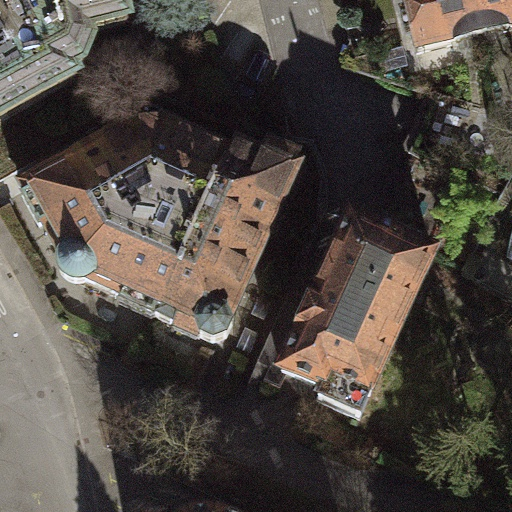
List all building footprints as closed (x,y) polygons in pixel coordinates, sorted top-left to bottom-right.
[(0,0),(0,124),(77,81),(72,73),(84,63),(92,42),(89,32),(126,23),(120,0),(0,0)] [(480,38),(470,0),(403,0),(418,53),(480,38)] [(511,0),(470,0),(480,38),(511,30),(511,0)] [(495,122),(436,97),(410,154),(416,156),(469,180),(495,122)] [(160,316),(225,165),(189,150),(195,139),(160,124),(139,125),(22,191),(63,262),(59,274),(63,282),(74,289),(91,286),(160,316)] [(236,142),(225,165),(160,316),(197,333),(201,342),(216,345),(226,340),(230,331),(230,320),(297,171),(236,142)] [(469,180),(416,156),(392,201),(397,204),(383,231),(433,254),(469,180)] [(322,221),(259,361),(269,366),(263,379),(278,386),(285,372),(320,388),(315,399),(358,419),(433,254),(383,231),(351,217),(344,231),(322,221)]
